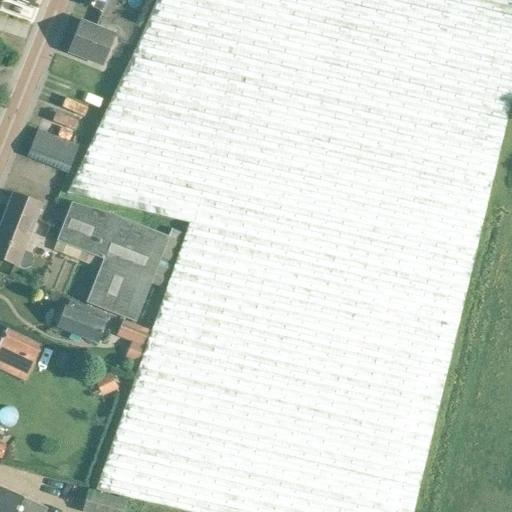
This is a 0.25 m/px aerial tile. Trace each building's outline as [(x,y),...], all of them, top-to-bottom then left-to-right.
[(191,511),(410,511),(511,91),(511,0),(153,0),(66,194),(188,229),(152,329),(96,489),(191,511)] [(82,0),(81,4),(100,10),(114,15),(119,0),(82,0)] [(113,17),(114,15),(100,10),(99,12),(102,13),(96,28),(80,22),(68,53),(102,66),(113,37),(126,42),(133,25),(113,17)] [(77,146),(37,131),(27,157),(67,173),(77,146)] [(30,253),(23,250),(40,205),(12,194),(0,226),(0,232),(2,233),(0,237),(0,259),(17,266),(24,269),(31,267),(34,260),(30,253)] [(168,238),(107,214),(71,204),(56,242),(53,250),(100,268),(86,303),(135,322),(151,282),(163,288),(175,259),(172,258),(182,233),(172,229),(168,238)] [(67,300),(56,328),(75,335),(98,344),(105,325),(108,316),(67,300)] [(145,331),(122,322),(117,335),(144,346),(149,332),(145,331)] [(0,361),(28,375),(42,346),(5,329),(0,341),(0,361)] [(117,389),(110,375),(95,382),(102,397),(117,389)] [(0,511),(44,511),(46,509),(18,496),(0,487),(0,511)] [(122,511),(126,502),(88,491),(81,511),(122,511)]
